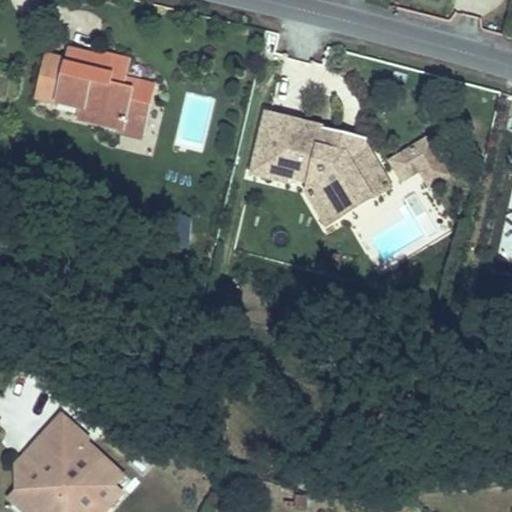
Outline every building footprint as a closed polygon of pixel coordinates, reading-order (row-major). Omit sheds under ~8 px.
[(71,63),(61,103),(81,108),(79,120),(121,131),(124,120),(147,126),(157,87),(127,80),(127,77),(105,71),(107,62),(73,54),(71,63)] [(40,98),(61,103),(71,63),(50,58),(40,98)] [(129,67),(107,62),(105,71),(127,77),(129,67)] [(366,181),(384,169),(369,145),(350,156),(338,153),(341,140),(326,136),(328,129),(271,116),(256,178),(287,185),(289,180),(325,188),(321,207),(332,226),(377,198),(366,181)] [(124,120),(121,131),(145,136),(147,126),(124,120)] [(369,145),(370,139),(328,129),(326,136),(341,140),(338,153),(350,156),(369,145)] [(431,139),(396,159),(406,176),(426,165),(435,181),(450,172),(431,139)] [(395,186),(384,169),(366,181),(377,198),(395,186)] [(14,453),(15,473),(26,474),(27,491),(33,497),(27,503),(37,511),(88,511),(108,490),(108,477),(119,465),(84,433),(79,436),(68,424),(76,417),(62,405),(39,429),(45,435),(37,442),(47,450),(41,456),(36,451),(14,453)] [(26,474),(15,473),(15,492),(27,503),(33,497),(27,491),(26,474)]
